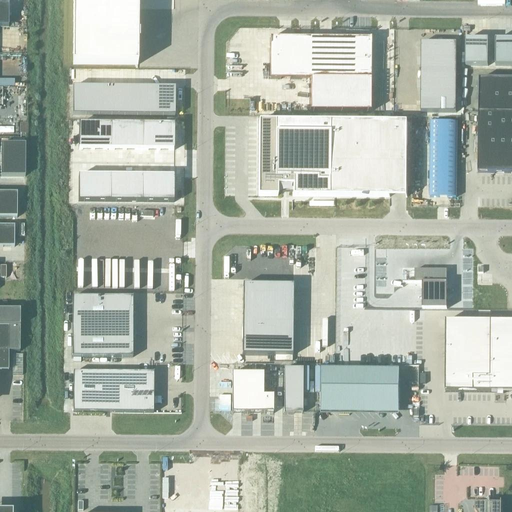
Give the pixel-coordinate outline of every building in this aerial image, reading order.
[(137,65),(137,0),(73,0),(73,65),(137,65)] [(8,5),(0,4),(0,27),(8,27),(8,5)] [(269,38),(269,80),(310,80),(310,112),(370,113),(370,81),(371,39),(269,38)] [(495,66),(511,66),(511,39),(495,40),(495,66)] [(465,66),(488,66),(488,40),(466,40),(465,66)] [(420,113),(456,113),(457,43),(421,43),(420,113)] [(511,79),(479,79),(478,174),(511,173),(511,79)] [(72,87),(72,116),(175,117),(175,88),(72,87)] [(3,107),(16,111),(20,96),(7,92),(3,107)] [(259,121),(258,196),(277,197),(277,191),(292,192),(292,197),(389,197),(390,145),(407,145),(407,122),(259,121)] [(430,197),(456,198),(456,123),(431,123),(430,197)] [(79,124),(78,150),(174,151),(174,125),(79,124)] [(1,177),(25,177),(25,145),(1,144),(1,177)] [(78,176),(78,202),(173,203),(174,177),(78,176)] [(0,217),(17,218),(17,194),(0,193),(0,217)] [(0,247),(14,247),(14,227),(0,226),(0,247)] [(242,356),(292,356),(293,286),(293,258),(243,257),(242,356)] [(402,283),(422,283),(422,288),(422,309),(446,309),(446,283),(414,282),(402,282),(402,283)] [(72,358),(132,358),(132,328),(132,299),(132,298),(72,298),(72,328),(72,358)] [(0,371),(8,371),(8,352),(20,352),(20,311),(0,310),(0,371)] [(511,321),(445,321),(445,392),(490,392),(511,391),(511,321)] [(399,369),(319,369),(319,409),(399,409),(399,369)] [(283,414),(302,414),(302,370),(284,370),(283,414)] [(73,413),(153,414),(153,373),(73,373),(73,413)] [(231,374),(231,414),(273,415),(273,396),(263,396),(263,374),(231,374)] [(500,511),(501,502),(500,502),(500,504),(475,504),(475,511),(500,511)]
